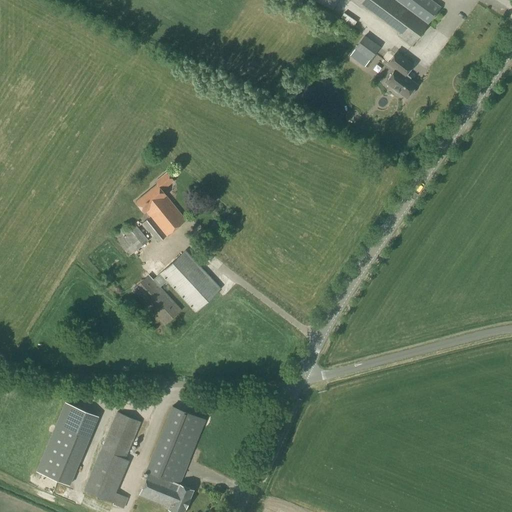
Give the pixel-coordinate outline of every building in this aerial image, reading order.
[(350,0),(361,7),(363,5),(400,32),(398,35),(412,45),(440,7),(431,0),(350,0)] [(341,9),(338,14),(352,21),(355,16),(341,9)] [(369,60),(354,50),(350,56),(364,67),(369,60)] [(407,98),(417,84),(405,75),(413,65),(397,52),(388,64),(396,69),(386,82),(407,98)] [(185,220),(162,191),(173,181),(167,173),(155,182),(157,185),(136,202),(144,212),(145,211),(150,217),(143,223),(158,242),(165,236),(185,220)] [(148,240),(135,225),(128,230),(124,226),(112,236),(129,256),(137,250),(148,240)] [(198,245),(209,237),(201,227),(190,236),(198,245)] [(213,278),(187,250),(163,272),(162,271),(152,280),(149,276),(148,275),(132,290),(164,326),(181,310),(160,287),(166,281),(195,312),(221,287),(213,278)] [(69,486),(98,417),(66,403),(37,472),(69,486)] [(175,511),(183,511),(193,490),(180,485),(206,420),(172,406),(145,471),(148,473),(139,495),(169,508),(169,509),(175,511)] [(123,509),(127,498),(116,493),(129,461),(125,459),(140,422),(116,412),(83,491),(113,503),(113,504),(123,509)]
